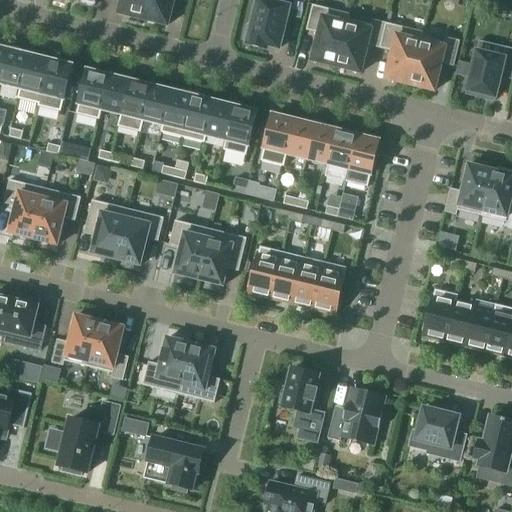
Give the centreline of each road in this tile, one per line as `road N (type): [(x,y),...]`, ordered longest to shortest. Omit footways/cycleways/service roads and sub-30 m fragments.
road 1 (residential): [(0,276),(256,339)]
road 2 (residential): [(432,114),(370,366)]
road 3 (residential): [(0,4),(219,63)]
road 4 (residential): [(219,63),(432,114)]
road 5 (residential): [(370,366),(511,405)]
road 6 (residential): [(140,511),(0,478)]
road 7 (residential): [(256,339),(224,466)]
